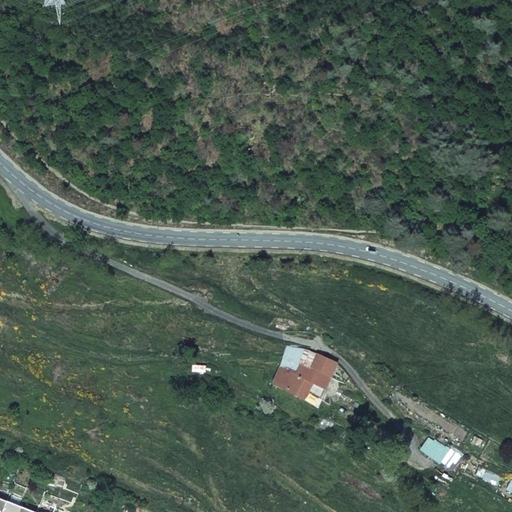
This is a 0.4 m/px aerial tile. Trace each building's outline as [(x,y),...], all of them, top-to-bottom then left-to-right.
[(288,347),(285,357),(309,370),(317,355),(306,351),(288,347)] [(305,379),(312,383),(324,389),(336,363),(317,355),(309,370),(305,379)] [(285,357),(282,366),(305,379),(309,370),(285,357)] [(312,383),(305,379),(282,366),(274,383),(304,399),(308,391),(312,383)] [(324,389),(312,383),(308,391),(320,398),(324,389)] [(32,511),(0,499),(0,511),(32,511)]
